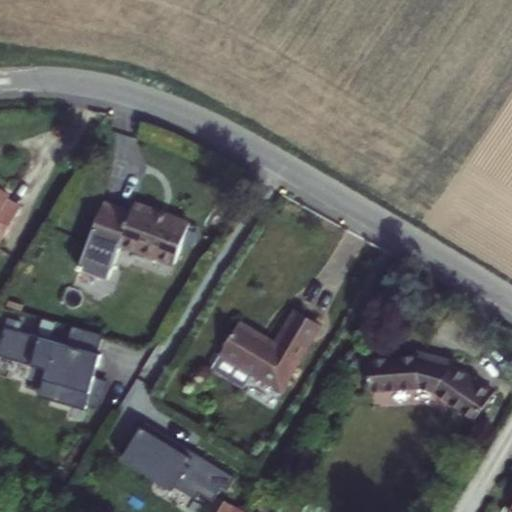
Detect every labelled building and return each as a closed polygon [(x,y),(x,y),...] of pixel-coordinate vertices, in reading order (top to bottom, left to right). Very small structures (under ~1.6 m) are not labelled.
[(10,197),(0,191),(0,244),(20,208),(7,202),(10,197)] [(135,214),(106,204),(82,270),(113,281),(124,245),(179,264),(195,223),(139,203),(135,214)] [(238,324),(214,366),(245,384),(254,368),(285,386),(320,324),(297,311),(277,345),(238,324)] [(85,412),(87,406),(99,410),(111,384),(94,380),(102,355),(99,354),(104,337),(74,329),(70,346),(6,328),(0,349),(0,357),(50,371),(42,399),(85,412)] [(420,358),(370,364),(375,397),(415,392),(440,397),(484,422),(500,391),(457,369),(458,362),(421,352),(420,358)] [(212,503),(222,488),(227,491),(235,478),(147,423),(139,435),(129,451),(125,458),(194,501),(198,494),(212,503)]
